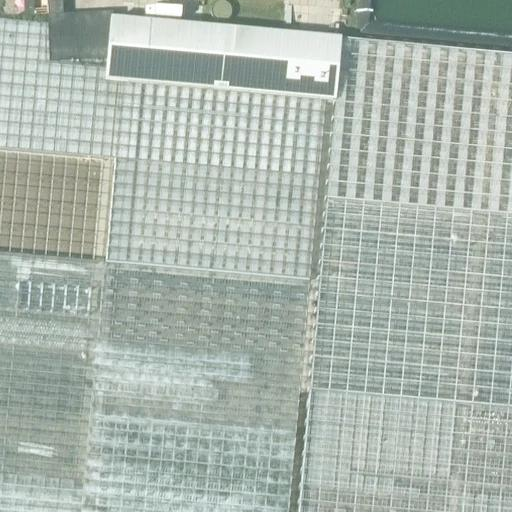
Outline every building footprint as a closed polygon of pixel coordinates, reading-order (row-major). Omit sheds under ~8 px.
[(47,0),(48,19),(47,19),(48,28),(49,66),(106,64),(110,22),(111,16),(62,18),(61,0),(47,0)] [(106,64),(104,85),(106,85),(228,96),(234,33),(110,22),(106,64)] [(234,33),(228,96),(326,105),(334,106),(340,43),(234,33)] [(309,394),(298,511),(511,511),(511,57),(340,43),(334,106),(309,394)] [(0,77),(0,511),(286,511),(325,107),(0,77)]
